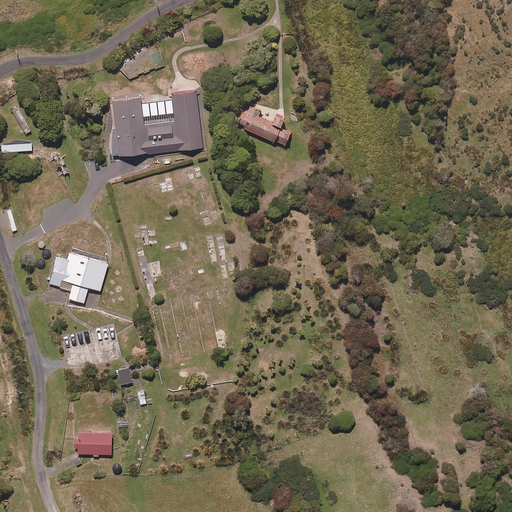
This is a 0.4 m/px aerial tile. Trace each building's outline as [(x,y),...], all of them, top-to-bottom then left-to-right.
[(204,148),(198,91),(173,93),(176,121),(146,124),(143,97),(114,100),(117,127),(112,128),(115,157),(204,148)] [(261,111),(247,105),(239,122),(246,125),(245,128),(286,146),(292,132),(282,128),(286,119),(277,115),(274,122),(259,116),(261,111)] [(32,130),(18,107),(13,110),(26,133),(32,130)] [(11,111),(4,114),(8,122),(14,118),(11,111)] [(17,230),(12,210),(8,211),(14,231),(17,230)] [(44,240),(38,243),(47,259),(53,256),(44,240)] [(105,257),(72,248),(69,259),(59,256),(51,284),(72,290),(70,299),(85,303),(89,287),(101,291),(109,263),(103,261),(105,257)] [(131,374),(129,367),(118,369),(120,377),(131,374)] [(145,390),(138,391),(138,399),(146,399),(145,390)] [(79,454),(94,454),(94,456),(99,456),(99,454),(113,454),(113,433),(79,433),(79,439),(76,439),(76,448),(79,448),(79,454)]
